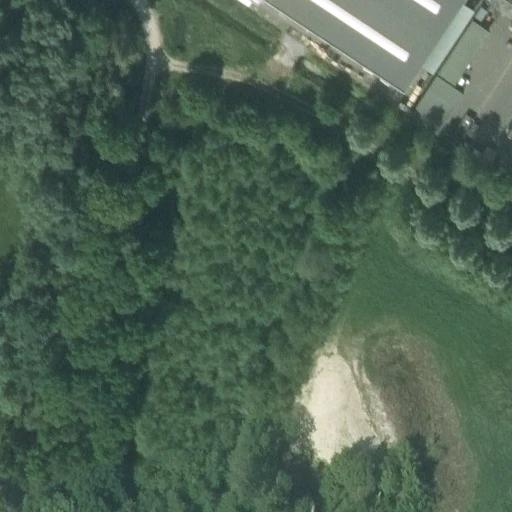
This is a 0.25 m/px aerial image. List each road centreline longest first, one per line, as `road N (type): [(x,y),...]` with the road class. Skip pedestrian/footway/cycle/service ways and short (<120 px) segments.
road 1 (track): [(129,0),(146,18),(142,66),(60,511)]
road 2 (track): [(511,230),(350,122),(237,81),(142,66)]
